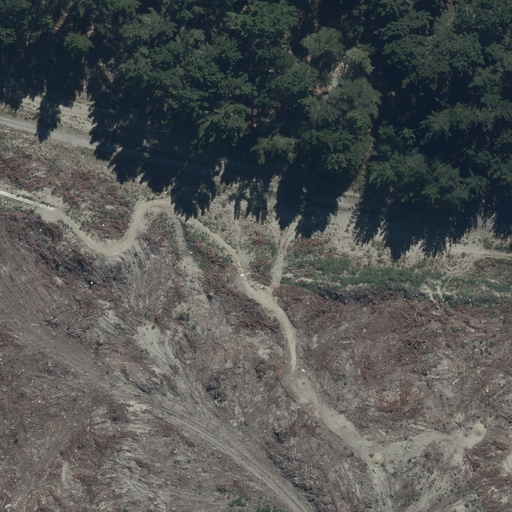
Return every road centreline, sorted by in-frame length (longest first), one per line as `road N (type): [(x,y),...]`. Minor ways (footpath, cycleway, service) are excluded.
road 1 (track): [(511,228),(350,205),(0,120)]
road 2 (unknown): [(248,0),(281,22),(318,69),(383,93),(511,197)]
